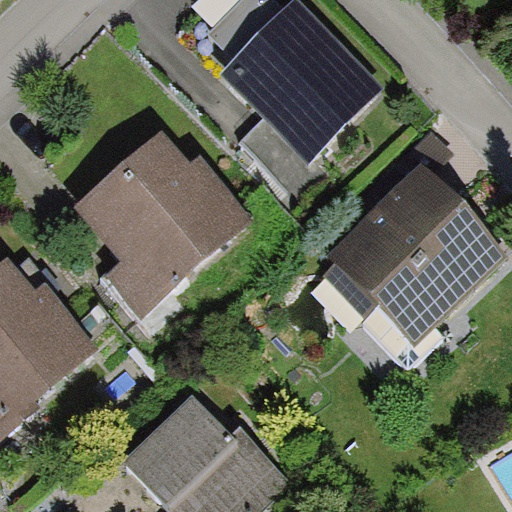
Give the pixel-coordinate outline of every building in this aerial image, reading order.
[(247,0),(245,0),(202,44),(229,70),(219,81),(302,162),(371,92),(289,12),(275,26),(247,0)] [(168,134),(78,210),(114,252),(87,275),(126,321),(243,222),(168,134)] [(422,182),(331,264),(408,349),(499,267),(422,182)] [(16,268),(0,281),(0,435),(92,358),(16,268)] [(233,450),(192,408),(119,478),(152,511),(269,511),(292,491),(243,440),(233,450)]
